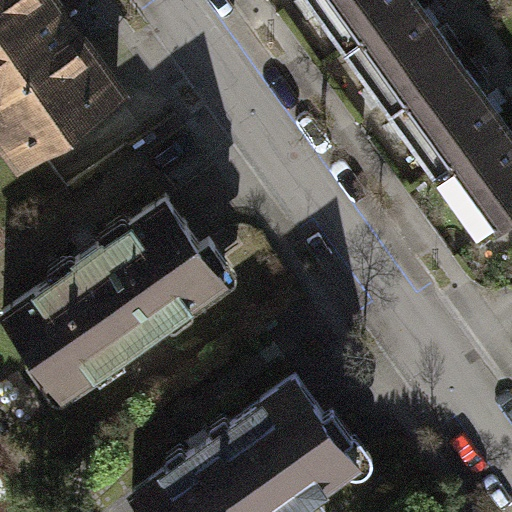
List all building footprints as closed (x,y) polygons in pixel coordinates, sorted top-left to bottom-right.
[(108,88),(45,0),(0,0),(0,121),(1,123),(0,123),(0,140),(11,156),(108,88)] [(395,0),(300,0),(335,45),(395,0)] [(451,54),(410,0),(395,0),(335,45),(381,107),(451,54)] [(498,116),(451,54),(381,107),(427,169),(498,116)] [(511,202),(511,134),(498,116),(427,169),(474,231),(511,202)] [(167,191),(4,309),(63,390),(92,369),(98,377),(126,357),(120,348),(223,273),(217,264),(228,256),(208,228),(199,235),(167,191)] [(296,373),(134,489),(150,511),(290,511),(286,506),(355,457),(343,440),(355,432),(333,402),(322,409),(296,373)]
